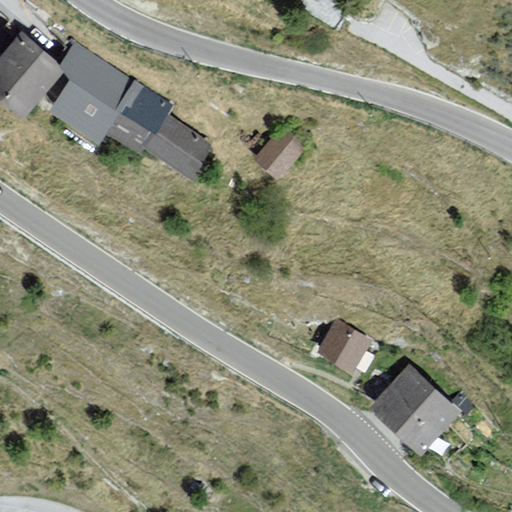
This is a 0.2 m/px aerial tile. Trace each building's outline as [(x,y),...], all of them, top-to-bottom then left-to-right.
[(61,69),(18,33),(0,53),(0,87),(26,110),(61,69)] [(144,86),(72,39),(58,61),(74,72),(53,104),(103,136),(113,121),(194,174),(213,146),(137,96),(144,86)] [(310,147),(280,128),(260,158),(289,178),(310,147)] [(377,344),(338,323),(321,353),(361,374),(377,344)] [(411,371),(380,409),(433,454),(465,416),(411,371)]
